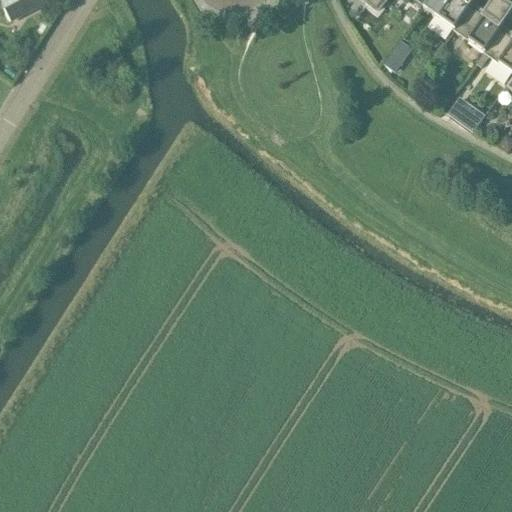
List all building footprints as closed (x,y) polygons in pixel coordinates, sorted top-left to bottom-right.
[(0,0),(0,7),(3,13),(21,3),(26,0),(0,0)] [(26,0),(21,3),(27,15),(43,6),(40,0),(26,0)] [(388,0),(363,0),(379,12),(388,0)] [(473,8),(477,0),(430,0),(425,7),(456,29),(455,30),(472,7),(473,8)] [(485,52),(485,53),(502,30),(511,16),(511,11),(498,2),(487,18),(473,8),(472,7),(455,30),(485,52)] [(511,72),(511,37),(502,30),(485,53),(511,72)] [(396,77),(413,50),(399,42),(382,68),(396,77)] [(458,99),(448,115),(473,133),(484,116),(458,99)]
